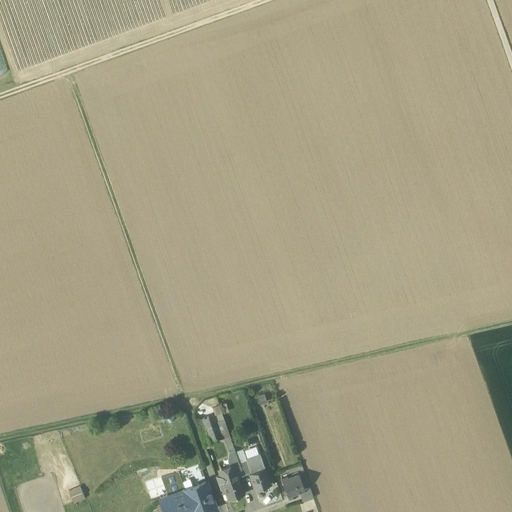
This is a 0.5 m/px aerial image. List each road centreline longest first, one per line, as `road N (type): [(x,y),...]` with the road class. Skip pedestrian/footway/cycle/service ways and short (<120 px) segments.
road 1 (track): [(511,330),(0,446)]
road 2 (track): [(192,412),(70,77)]
road 3 (track): [(0,102),(283,0)]
